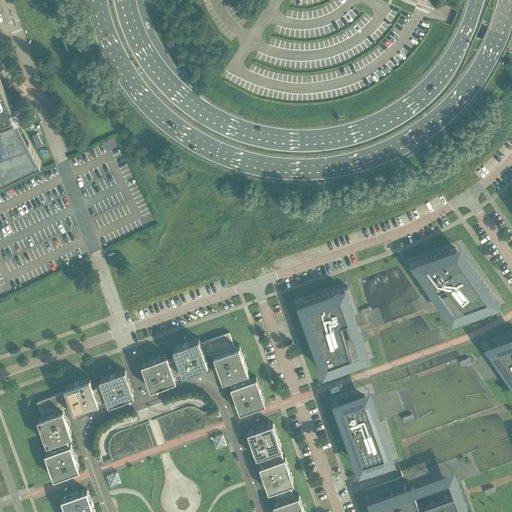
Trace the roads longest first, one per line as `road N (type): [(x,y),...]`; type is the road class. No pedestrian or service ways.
road 1 (primary): [(92,0),(109,53),(154,115),(218,156),(293,173),(363,163),(422,135),(482,73),(511,1)]
road 2 (primary): [(476,0),(453,53),(413,98),(367,125),(308,137),(238,126),(193,101),(154,61),(128,0)]
road 3 (unclassified): [(122,330),(9,0)]
road 4 (unclassified): [(338,511),(255,284)]
road 5 (unclassified): [(255,284),(467,196)]
road 6 (unclassified): [(145,402),(187,386),(215,396),(260,511)]
road 7 (unclassified): [(122,330),(255,284)]
road 8 (unclassified): [(0,375),(122,330)]
